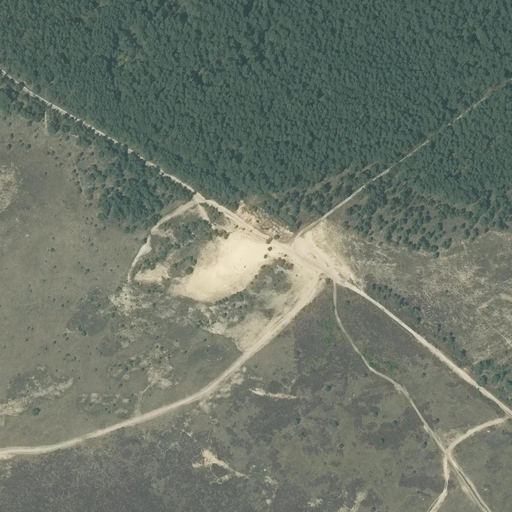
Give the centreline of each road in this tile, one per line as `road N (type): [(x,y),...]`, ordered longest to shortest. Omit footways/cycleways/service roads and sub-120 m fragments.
road 1 (track): [(285,249),(0,73)]
road 2 (track): [(483,511),(400,388),(365,364),(339,325),(332,275)]
road 3 (track): [(285,249),(511,79)]
road 4 (track): [(511,414),(332,275)]
road 5 (track): [(511,416),(452,444),(446,490),(431,511)]
